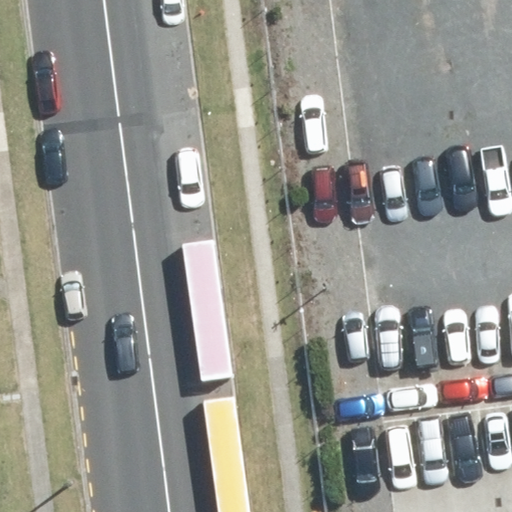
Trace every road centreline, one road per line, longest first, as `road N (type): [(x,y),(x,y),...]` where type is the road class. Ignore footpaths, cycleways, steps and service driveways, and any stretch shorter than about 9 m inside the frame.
road 1 (tertiary): [(167,511),(103,0)]
road 2 (unknown): [(392,253),(511,241)]
